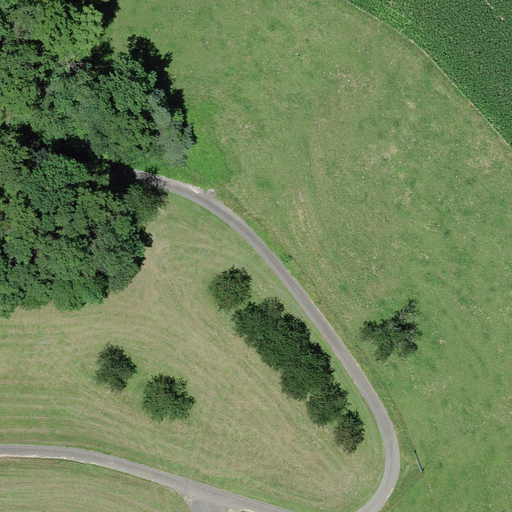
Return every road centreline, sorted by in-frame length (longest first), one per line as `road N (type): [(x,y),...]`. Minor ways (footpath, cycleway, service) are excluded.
road 1 (track): [(369,511),(387,491),(395,461),(390,435),(322,318),(247,235),(211,206),(0,140)]
road 2 (track): [(0,456),(109,465),(257,511)]
